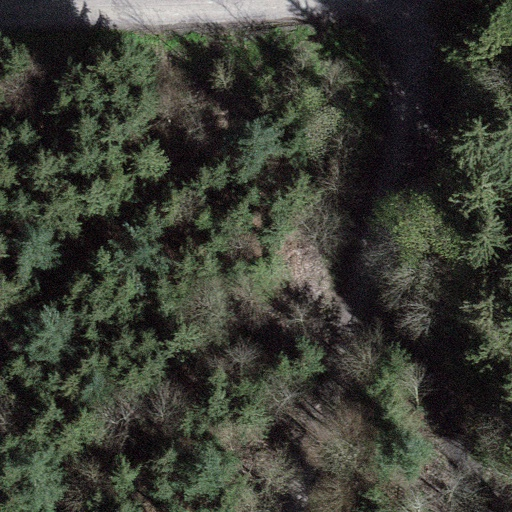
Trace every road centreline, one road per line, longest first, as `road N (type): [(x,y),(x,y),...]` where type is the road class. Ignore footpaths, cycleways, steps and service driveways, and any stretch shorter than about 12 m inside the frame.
road 1 (track): [(303,511),(394,210),(418,0)]
road 2 (track): [(278,0),(0,12)]
road 3 (track): [(476,511),(463,469),(367,306)]
